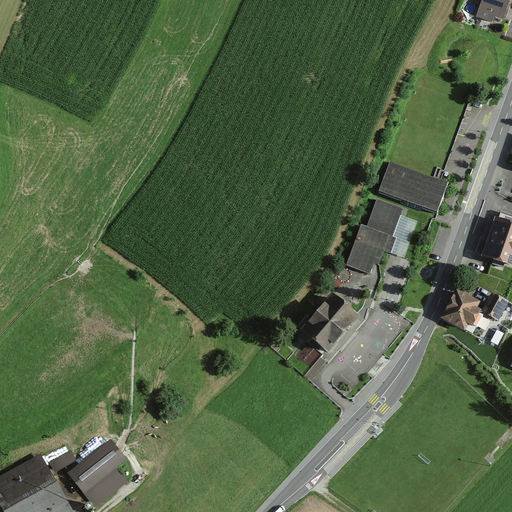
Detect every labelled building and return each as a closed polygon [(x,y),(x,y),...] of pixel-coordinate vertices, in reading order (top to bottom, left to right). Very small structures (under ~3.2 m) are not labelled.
[(511,0),(485,0),(479,19),(497,26),(501,14),(511,17),(511,0)] [(455,181),(394,160),(384,190),(445,211),(455,181)] [(407,209),(381,200),(372,226),(366,224),(353,263),(382,273),(390,251),(393,252),(407,209)] [(511,218),(502,215),(488,256),(511,264),(511,218)] [(490,305),(464,290),(448,318),(475,333),(490,305)] [(511,302),(498,295),(489,313),(503,320),(511,302)] [(368,317),(344,296),(313,331),(337,352),(368,317)] [(115,439),(73,472),(98,503),(129,479),(122,470),(133,461),(115,439)] [(72,511),(75,510),(43,455),(0,480),(0,491),(11,511),(9,511),(72,511)]
